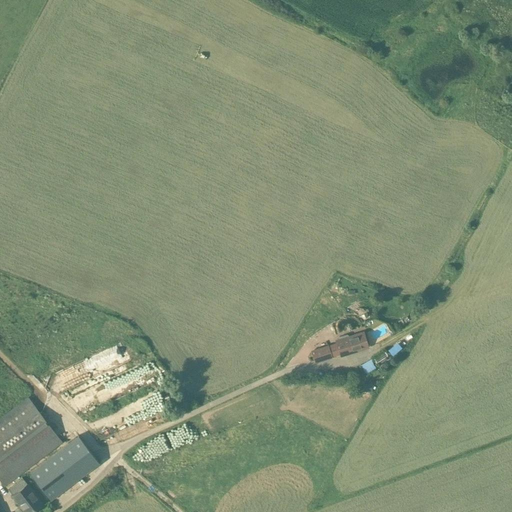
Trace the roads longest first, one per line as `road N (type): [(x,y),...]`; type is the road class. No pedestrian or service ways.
road 1 (unclassified): [(329,363),(282,373),(135,439),(111,473),(59,511)]
road 2 (track): [(114,468),(63,408),(0,355)]
